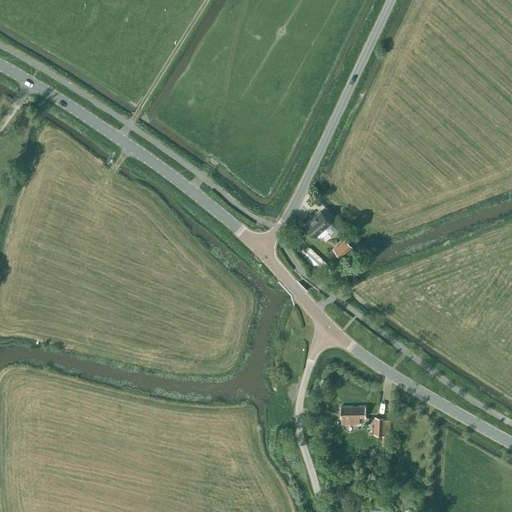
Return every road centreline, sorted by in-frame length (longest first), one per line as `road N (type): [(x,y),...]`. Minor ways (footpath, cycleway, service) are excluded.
road 1 (tertiary): [(258,249),(151,161),(0,65)]
road 2 (unclassified): [(258,249),(292,207),(390,0)]
road 3 (tertiary): [(511,444),(388,374),(328,329)]
road 4 (unclassified): [(320,511),(298,427),(311,356),(328,329)]
